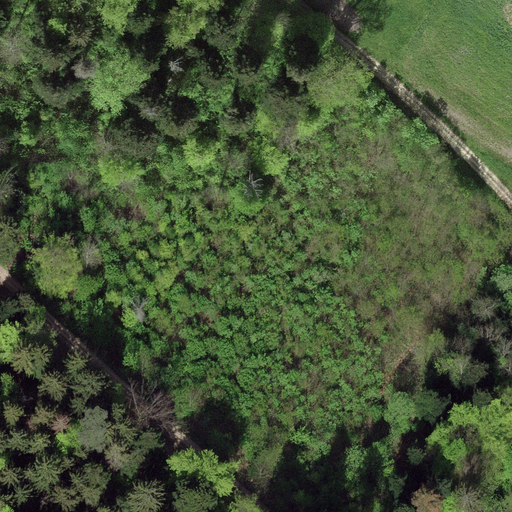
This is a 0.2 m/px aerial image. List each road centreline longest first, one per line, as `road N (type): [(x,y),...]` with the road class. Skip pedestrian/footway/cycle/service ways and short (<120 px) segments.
road 1 (track): [(259,511),(0,280)]
road 2 (track): [(511,204),(397,87),(281,0)]
